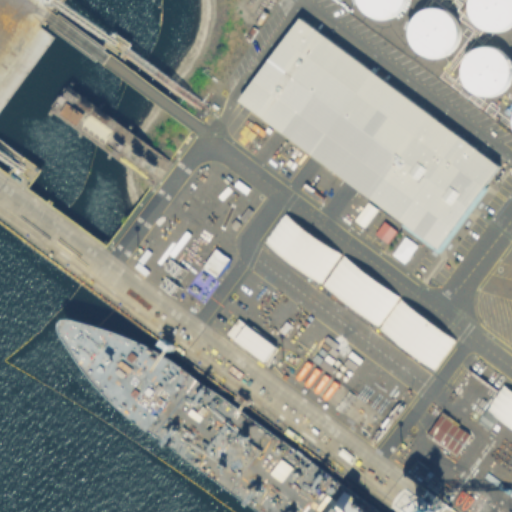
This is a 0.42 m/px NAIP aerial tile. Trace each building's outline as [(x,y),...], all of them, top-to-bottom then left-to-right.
[(369,13),(378,15),(388,14),(396,9),(402,2),(402,0),(356,0),(361,7),(369,13)] [(485,27),(494,28),(503,26),(511,20),(511,18),(511,0),(469,0),(469,6),(471,15),(477,22),(485,27)] [(432,55),(441,53),(450,48),(456,41),(458,31),(457,21),(452,13),(444,7),(435,5),(425,6),(417,11),(411,19),(408,28),(409,38),(414,46),(422,52),(432,55)] [(299,14),(499,164),(437,246),(237,96),(299,14)] [(477,92),(487,93),(496,90),(504,83),(508,75),(509,65),(506,56),(499,49),(491,44),(481,43),(472,46),(464,53),(460,61),(459,71),(462,80),(469,88),(477,92)] [(261,240),(283,211),(339,252),(317,282),(261,240)] [(373,232),(386,241),(395,229),(382,220),(373,232)] [(320,282),(342,253),(397,295),(375,324),(320,282)] [(376,326),(398,296),(454,338),(431,368),(376,326)] [(225,332),(236,317),(275,345),(264,361),(225,332)] [(511,427),(485,407),(502,383),(511,390),(511,427)] [(476,419),(488,427),(495,418),(483,409),(476,419)] [(438,411),(468,431),(455,450),(426,430),(438,411)]
